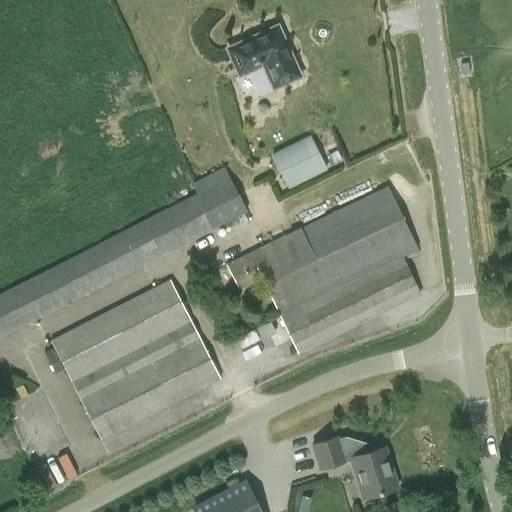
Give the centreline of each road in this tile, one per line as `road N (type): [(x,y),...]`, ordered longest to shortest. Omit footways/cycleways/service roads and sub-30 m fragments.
road 1 (unclassified): [(73,511),(337,377),(400,359),(470,352)]
road 2 (unclassified): [(470,352),(426,0)]
road 3 (unclassified): [(502,511),(470,352)]
